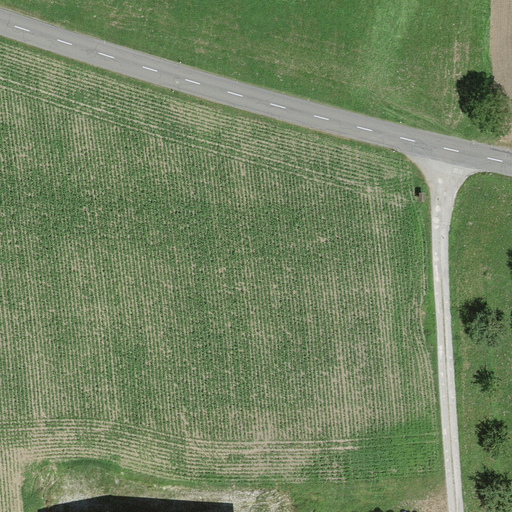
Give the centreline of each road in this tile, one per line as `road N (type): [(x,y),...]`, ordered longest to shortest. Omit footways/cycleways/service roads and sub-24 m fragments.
road 1 (tertiary): [(0,19),(131,64),(511,164)]
road 2 (track): [(437,148),(450,511)]
